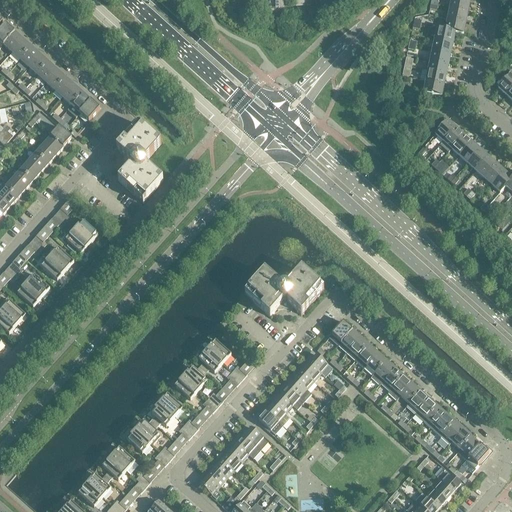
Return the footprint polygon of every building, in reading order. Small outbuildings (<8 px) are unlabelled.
[(333,0),(324,0),(325,8),(337,8),(333,0)] [(457,0),(451,0),(450,10),(468,14),(470,3),(457,0)] [(468,14),(450,10),(447,20),(466,24),(468,14)] [(466,24),(447,20),(445,31),(463,35),(466,24)] [(6,25),(0,31),(0,43),(3,46),(14,33),(6,25)] [(445,31),(437,29),(435,40),(453,43),(455,33),(463,35),(445,31)] [(14,33),(3,46),(12,54),(23,41),(14,33)] [(453,43),(435,40),(432,50),(450,54),(453,43)] [(23,41),(12,54),(20,61),(31,49),(23,41)] [(31,49),(20,61),(29,69),(40,56),(31,49)] [(450,54),(432,50),(430,61),(448,65),(450,54)] [(40,56),(29,69),(37,76),(49,64),(40,56)] [(448,65),(430,61),(428,71),(446,75),(448,65)] [(49,64),(37,76),(46,84),(57,71),(49,64)] [(57,71),(46,84),(54,92),(66,79),(57,71)] [(446,75),(428,71),(426,82),(444,86),(446,75)] [(511,76),(511,75),(498,89),(507,97),(511,90),(511,76)] [(66,79),(54,92),(63,99),(74,87),(66,79)] [(444,86),(426,82),(423,93),(441,97),(444,86)] [(16,96),(19,93),(9,84),(6,87),(16,96)] [(74,87),(63,99),(71,107),(83,94),(74,87)] [(83,94),(71,107),(80,115),(91,102),(83,94)] [(91,102),(80,115),(89,123),(100,110),(91,102)] [(435,135),(444,143),(456,129),(448,121),(435,135)] [(0,125),(0,142),(5,147),(13,138),(0,125)] [(139,125),(116,150),(125,158),(126,173),(118,182),(143,204),(163,182),(146,167),(146,162),(161,145),(139,125)] [(59,128),(51,137),(64,149),(72,140),(59,128)] [(456,129),(444,143),(452,150),(464,136),(456,129)] [(464,136),(452,150),(460,157),(472,143),(464,136)] [(51,137),(44,146),(56,157),(64,149),(51,137)] [(472,143),(460,157),(468,165),(480,151),(472,143)] [(44,146),(36,154),(49,166),(56,157),(44,146)] [(427,152),(423,149),(418,154),(422,158),(427,152)] [(480,151),(468,165),(476,172),(488,158),(480,151)] [(36,154),(28,163),(41,174),(49,166),(36,154)] [(427,161),(432,164),(437,158),(432,155),(427,161)] [(488,158),(476,172),(484,179),(496,165),(488,158)] [(435,169),(439,164),(436,161),(431,166),(435,169)] [(28,163),(21,171),(33,183),(41,174),(28,163)] [(435,169),(438,172),(443,167),(439,164),(435,169)] [(496,165),(484,179),(492,186),(504,172),(496,165)] [(21,171),(13,180),(26,191),(33,183),(21,171)] [(511,179),(504,172),(492,186),(500,194),(506,187),(511,180),(511,179)] [(451,184),(456,178),(452,175),(447,180),(451,184)] [(13,180),(5,189),(18,200),(26,191),(13,180)] [(5,189),(0,194),(0,199),(10,208),(18,200),(5,189)] [(467,198),(472,193),(468,190),(463,195),(467,198)] [(0,199),(0,214),(3,217),(10,208),(0,199)] [(68,202),(61,210),(56,216),(66,225),(71,219),(68,216),(75,208),(68,202)] [(480,209),(483,213),(488,207),(484,204),(480,209)] [(56,216),(51,222),(44,229),(51,235),(58,228),(61,230),(66,225),(56,216)] [(82,222),(74,232),(90,246),(98,236),(82,222)] [(44,229),(37,236),(32,242),(42,251),(47,245),(44,243),(51,235),(44,229)] [(90,246),(74,232),(65,241),(81,255),(90,246)] [(32,242),(27,248),(20,256),(27,262),(34,255),(36,257),(42,251),(32,242)] [(58,249),(50,258),(66,273),(74,263),(58,249)] [(20,256),(13,263),(8,269),(18,278),(23,272),(20,270),(27,262),(20,256)] [(66,273),(50,258),(41,268),(57,282),(66,273)] [(8,269),(2,275),(0,277),(0,286),(3,289),(10,282),(12,284),(18,278),(8,269)] [(265,274),(245,296),(270,318),(277,309),(293,308),(301,316),(324,291),(301,272),(286,289),(282,289),(265,274)] [(34,276),(26,285),(41,299),(50,290),(34,276)] [(41,299),(26,285),(17,295),(33,309),(41,299)] [(10,303),(2,312),(17,326),(26,317),(10,303)] [(17,326),(2,312),(0,313),(0,327),(9,336),(17,326)] [(343,323),(332,336),(329,339),(338,347),(352,331),(343,323)] [(352,331),(338,347),(347,355),(361,339),(352,331)] [(361,339),(347,355),(355,362),(369,347),(361,339)] [(215,342),(207,351),(223,365),(231,356),(215,342)] [(369,347),(355,362),(364,370),(366,367),(378,354),(369,347)] [(223,365),(207,351),(199,360),(214,375),(223,365)] [(378,354),(366,367),(375,375),(386,362),(378,354)] [(329,367),(317,356),(309,365),(321,376),(329,367)] [(381,385),(395,370),(386,362),(375,375),(371,379),(379,387),(381,385)] [(247,363),(240,370),(237,368),(232,374),(242,383),(247,376),(254,369),(247,363)] [(321,376),(309,365),(302,373),(314,384),(321,376)] [(191,369),(183,378),(199,392),(207,383),(191,369)] [(389,393),(403,377),(395,370),(381,385),(389,393)] [(314,384),(302,373),(295,381),(307,392),(314,384)] [(242,383),(232,374),(227,380),(237,389),(242,383)] [(396,402),(400,397),(412,385),(403,377),(389,393),(388,395),(396,402)] [(199,392),(183,378),(175,387),(190,401),(199,392)] [(307,392),(295,381),(287,389),(304,404),(311,396),(307,392)] [(412,385),(400,397),(409,405),(420,393),(412,385)] [(304,404),(287,389),(280,397),(292,408),(297,412),(304,404)] [(420,393),(409,405),(417,413),(429,400),(420,393)] [(223,403),(213,394),(208,400),(218,409),(223,403)] [(159,405),(175,419),(176,420),(185,411),(167,395),(159,405)] [(292,408),(280,397),(273,405),(285,416),(292,408)] [(218,409),(208,400),(203,406),(213,415),(218,409)] [(423,423),(437,408),(429,400),(417,413),(415,416),(423,423)] [(155,418),(151,422),(158,428),(162,424),(166,428),(175,419),(159,405),(151,414),(155,418)] [(285,416),(273,405),(266,413),(278,424),(285,416)] [(432,431),(446,416),(437,408),(423,423),(432,431)] [(278,424),(266,413),(258,421),(271,432),(278,424)] [(443,436),(454,423),(446,416),(432,431),(440,439),(443,436)] [(199,430),(189,421),(184,427),(194,436),(199,430)] [(143,422),(135,432),(151,446),(152,447),(161,438),(154,432),(158,428),(151,422),(148,426),(143,422)] [(401,422),(398,425),(408,434),(411,430),(401,422)] [(454,423),(443,436),(452,443),(463,431),(454,423)] [(194,436),(184,427),(179,433),(189,442),(194,436)] [(251,429),(244,438),(260,453),(268,444),(251,429)] [(463,431),(452,443),(460,451),(471,438),(463,431)] [(151,446),(135,432),(127,441),(142,455),(151,446)] [(260,453),(244,438),(236,446),(249,457),(253,461),(260,453)] [(471,438),(460,451),(457,454),(466,462),(480,446),(471,438)] [(249,457),(236,446),(229,454),(242,465),(249,457)] [(480,446),(466,462),(475,470),(477,467),(489,454),(480,446)] [(175,457),(165,448),(160,454),(170,463),(175,457)] [(119,449),(111,458),(127,472),(135,463),(119,449)] [(170,463),(160,454),(155,460),(165,469),(170,463)] [(242,465),(229,454),(222,462),(234,473),(242,465)] [(127,472),(111,458),(102,468),(118,482),(127,472)] [(234,473),(222,462),(215,470),(227,481),(234,473)] [(227,481),(215,470),(208,478),(220,489),(227,481)] [(461,485),(448,474),(445,471),(437,479),(441,483),(453,494),(461,485)] [(151,484),(151,483),(141,475),(136,481),(139,483),(146,490),(151,484)] [(95,476),(87,485),(103,499),(111,490),(95,476)] [(220,489),(208,478),(200,486),(217,501),(222,496),(218,491),(220,489)] [(139,483),(134,489),(140,496),(146,490),(139,483)] [(453,494),(441,483),(434,491),(446,502),(453,494)] [(103,499),(87,485),(78,495),(94,509),(103,499)] [(446,502),(434,491),(426,499),(439,510),(446,502)] [(436,511),(439,510),(426,499),(422,495),(415,503),(419,507),(424,511),(436,511)] [(223,507),(229,511),(230,511),(237,504),(231,499),(223,507)] [(165,511),(167,510),(158,503),(155,500),(148,508),(151,511),(150,511),(165,511)] [(125,511),(127,510),(117,501),(112,508),(116,511),(125,511)] [(81,511),(71,503),(63,511),(62,511),(81,511)] [(243,503),(234,511),(249,511),(251,510),(243,503)] [(424,511),(419,507),(415,503),(408,511),(424,511)]
